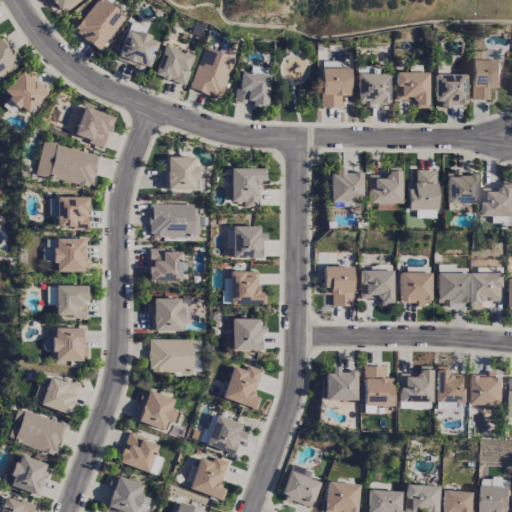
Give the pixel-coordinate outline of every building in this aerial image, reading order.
[(51,0),(59,13),(81,0),(51,0)] [(97,50),(125,17),(105,0),(96,0),(72,29),(97,50)] [(115,61),(146,70),(155,42),(147,39),(150,31),(127,24),(115,61)] [(0,78),(20,63),(0,36),(0,78)] [(184,84),(191,53),(161,46),(154,77),(184,84)] [(233,58),(202,46),(187,87),(218,99),(233,58)] [(487,52),(470,51),(468,100),(490,100),(491,88),(499,88),(500,60),(487,60),(487,52)] [(348,68),(320,67),(319,107),(339,108),(339,95),(348,96),(348,68)] [(25,114),(45,91),(21,70),(1,92),(25,114)] [(268,74),(238,72),(237,89),(233,88),(232,104),(266,106),(268,74)] [(394,72),(393,100),(415,101),(415,105),(426,105),(427,72),(394,72)] [(387,74),(355,73),(355,104),(387,105),(387,74)] [(464,74),(432,74),(433,101),(439,101),(439,106),(465,106),(464,74)] [(102,147),(112,116),(81,107),(71,138),(102,147)] [(97,154),(41,142),(33,174),(90,187),(97,154)] [(194,189),(194,157),(161,158),(161,190),(194,189)] [(365,175),(365,203),(399,203),(398,167),(387,168),(387,174),(365,175)] [(434,170),(413,170),(413,182),(404,182),(404,209),(433,210),(434,170)] [(475,173),(443,173),(443,203),(475,203),(475,173)] [(511,216),(511,180),(503,180),(503,188),(483,187),(482,215),(511,216)] [(87,197),(56,197),(55,228),(86,229),(87,197)] [(148,204),(147,236),(198,237),(198,204),(148,204)] [(432,210),(412,211),(412,218),(432,218),(432,210)] [(264,233),(257,233),(257,226),(230,226),(231,259),(261,258),(260,241),(264,241),(264,233)] [(52,248),(52,271),(85,271),(85,239),(54,238),(54,248),(52,248)] [(179,250),(147,250),(147,281),(178,281),(179,250)] [(351,266),(322,266),(322,294),(330,294),(330,306),(351,306),(351,266)] [(392,271),(359,270),(358,298),(378,299),(378,306),(391,307),(392,271)] [(257,272),(228,271),(228,278),(222,278),(221,304),(263,305),(263,292),(256,292),(257,272)] [(467,303),(466,272),(435,273),(436,304),(467,303)] [(504,274),(470,273),(469,309),(483,309),(483,301),(503,302),(504,274)] [(85,285),(54,286),(54,317),(86,317),(85,285)] [(46,286),(45,305),(53,305),(53,286),(46,286)] [(147,332),(178,332),(178,322),(181,322),(180,298),(147,299),(147,332)] [(257,318),(230,319),(230,351),(260,350),(260,325),(257,325),(257,318)] [(84,328),(53,328),(53,337),(50,337),(49,360),(84,360),(84,328)] [(191,372),(191,340),(147,339),(146,371),(191,372)] [(220,399),(254,410),(258,397),(252,395),(261,370),(246,365),(244,371),(231,366),(220,399)] [(355,371),(337,371),(337,366),(329,366),(329,373),(323,373),(322,400),(354,400),(355,371)] [(391,378),(383,378),(383,366),(361,366),(362,405),(391,405),(391,378)] [(430,402),(430,366),(417,366),(417,373),(397,373),(396,401),(430,402)] [(467,374),(447,374),(447,370),(434,370),(433,402),(466,402),(467,374)] [(471,404),(502,405),(502,377),(495,377),(495,374),(471,374),(471,404)] [(78,386),(48,376),(45,386),(36,384),(30,402),(68,415),(78,386)] [(172,399),(141,390),(132,421),(162,430),(165,421),(174,424),(178,412),(169,409),(172,399)] [(64,425),(16,408),(11,424),(6,440),(53,456),(64,425)] [(214,416),(204,445),(234,455),(244,427),(214,416)] [(116,463),(145,474),(156,444),(127,433),(116,463)] [(18,455),(15,463),(10,461),(2,483),(37,496),(48,467),(18,455)] [(147,472),(153,475),(160,458),(153,455),(147,472)] [(224,489),(218,487),(226,461),(212,457),(210,462),(196,458),(187,490),(220,500),(224,489)] [(288,472),(309,476),(310,470),(290,465),(288,472)] [(309,507),(318,482),(286,472),(278,497),(309,507)] [(479,511),(507,511),(509,479),(480,478),(479,511)] [(349,511),(354,511),(358,485),(326,481),(321,511),(347,511),(348,511),(349,511)] [(435,511),(436,486),(403,485),(402,511),(435,511)] [(365,511),(397,511),(399,492),(366,490),(365,511)] [(0,511),(31,511),(34,506),(4,495),(0,507),(0,511)] [(172,511),(206,511),(175,502),(172,511)]
